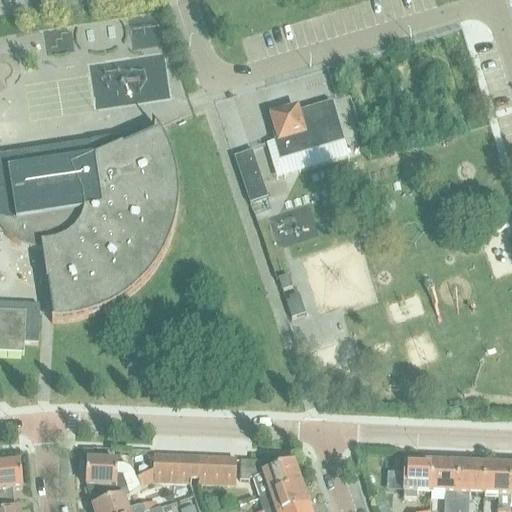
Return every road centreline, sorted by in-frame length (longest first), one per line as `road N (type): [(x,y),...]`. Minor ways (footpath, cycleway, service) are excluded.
road 1 (residential): [(214,81),(494,0)]
road 2 (residential): [(42,426),(318,432)]
road 3 (residential): [(318,432),(511,440)]
